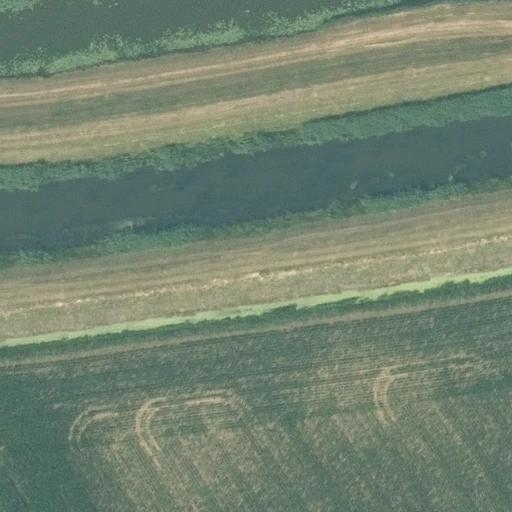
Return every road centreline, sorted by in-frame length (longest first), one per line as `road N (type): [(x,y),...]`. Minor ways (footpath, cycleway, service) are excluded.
road 1 (track): [(0,301),(511,215)]
road 2 (track): [(511,55),(0,117)]
